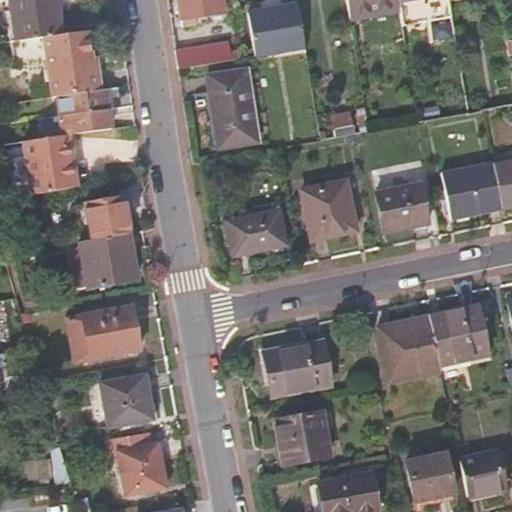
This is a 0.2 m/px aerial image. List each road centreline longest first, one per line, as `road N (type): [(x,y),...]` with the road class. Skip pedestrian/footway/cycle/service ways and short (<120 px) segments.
road 1 (residential): [(511,252),(185,318)]
road 2 (residential): [(134,0),(185,318)]
road 3 (residential): [(185,318),(223,511)]
